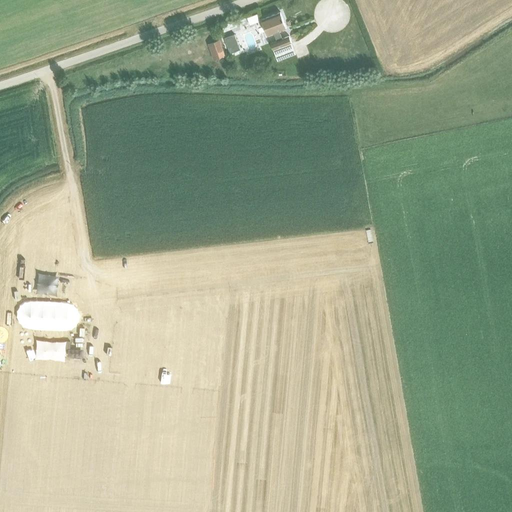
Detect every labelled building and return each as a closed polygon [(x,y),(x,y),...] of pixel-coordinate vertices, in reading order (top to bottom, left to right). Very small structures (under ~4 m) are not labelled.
[(281,11),(262,19),(268,34),(274,32),(279,30),(287,27),(281,11)] [(247,16),(250,24),(260,20),(257,12),(247,16)] [(279,30),(274,32),(277,40),(271,42),(278,60),(296,53),(290,35),(282,38),(279,30)] [(235,34),(225,37),(231,53),(240,49),(235,34)] [(219,40),(211,43),(216,57),(224,54),(219,40)]
